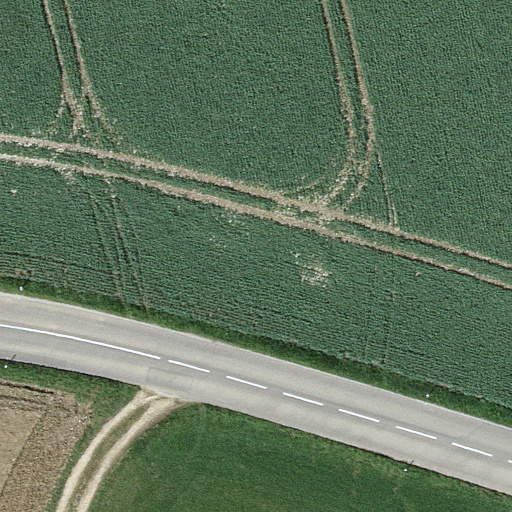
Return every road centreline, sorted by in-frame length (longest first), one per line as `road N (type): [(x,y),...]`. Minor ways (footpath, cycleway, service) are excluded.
road 1 (secondary): [(0,337),(186,371),(511,479)]
road 2 (track): [(70,511),(85,462),(186,371)]
